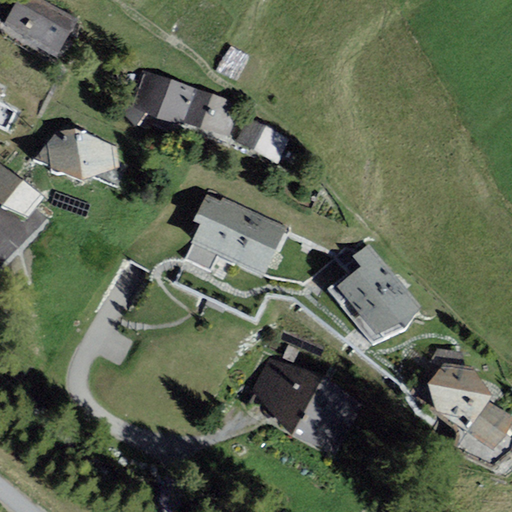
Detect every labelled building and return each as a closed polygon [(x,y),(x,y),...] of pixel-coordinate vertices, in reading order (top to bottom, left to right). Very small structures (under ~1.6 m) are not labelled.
[(44,0),(17,0),(4,25),(26,37),(25,39),(57,57),(78,19),(44,0)] [(183,124),(184,121),(195,88),(147,71),(135,107),(183,124)] [(241,104),(195,88),(184,121),(229,137),(241,104)] [(290,138),(249,118),(236,142),(278,163),(290,138)] [(76,180),(119,167),(118,146),(77,128),(59,131),(53,136),(36,159),(76,180)] [(0,164),(0,203),(2,205),(28,217),(45,197),(0,164)] [(194,221),(201,224),(185,259),(210,270),(218,253),(265,274),(286,226),(223,198),(222,201),(206,194),(194,221)] [(421,306),(370,243),(352,256),(361,266),(336,286),(376,335),(401,323),(405,328),(421,306)] [(336,452),(362,405),(324,376),(270,358),(252,392),(292,435),(336,452)] [(511,420),(511,416),(489,401),(492,396),(474,366),(443,363),(428,382),(437,413),(493,450),(511,420)]
